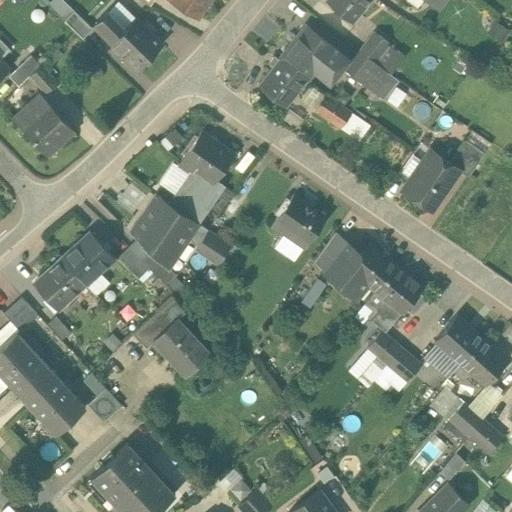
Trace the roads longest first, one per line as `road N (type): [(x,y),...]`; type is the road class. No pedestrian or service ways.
road 1 (residential): [(189,79),(511,305)]
road 2 (residential): [(39,212),(189,79)]
road 3 (unknown): [(279,407),(353,511)]
